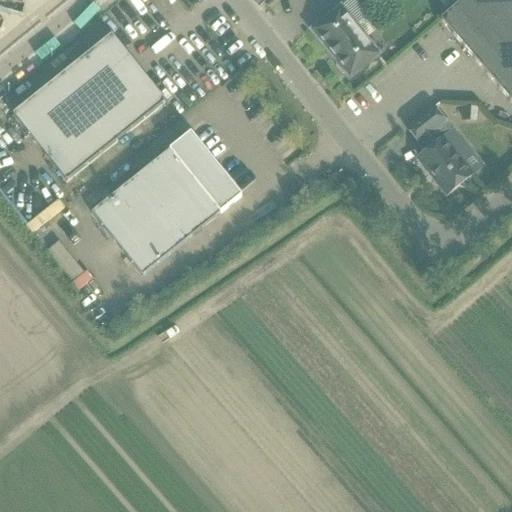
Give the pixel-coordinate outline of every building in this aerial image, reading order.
[(511,0),(464,0),(440,22),(511,105),(511,0)] [(350,79),(365,67),(378,57),(340,10),(312,32),(350,79)] [(66,184),(165,104),(111,37),(12,117),(66,184)] [(478,109),(461,108),(460,122),(478,123),(478,109)] [(456,155),(466,146),(446,121),(444,123),(433,109),(406,130),(419,146),(423,144),(429,151),(416,162),(446,198),(458,189),(464,190),(470,185),(469,180),(473,176),(456,155)] [(142,278),(241,198),(190,135),(91,215),(142,278)] [(0,156),(0,176),(10,168),(0,156)] [(5,194),(0,198),(0,200),(38,242),(70,212),(64,205),(38,230),(5,194)] [(70,246),(52,257),(73,291),(90,281),(70,246)]
